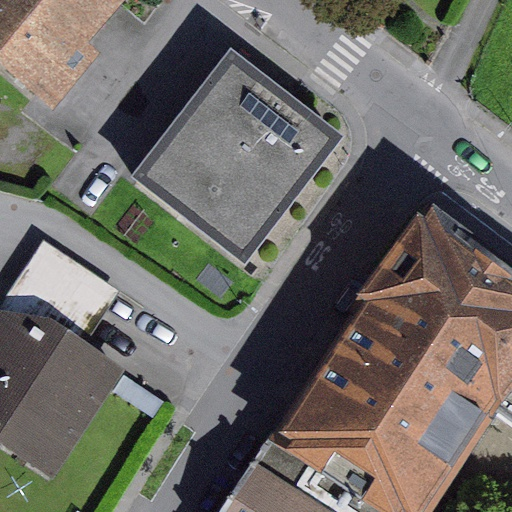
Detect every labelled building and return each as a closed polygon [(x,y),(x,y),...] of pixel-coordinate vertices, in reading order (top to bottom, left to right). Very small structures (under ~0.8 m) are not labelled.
[(120,0),(0,0),(0,58),(54,104),(92,60),(78,48),(120,0)] [(238,59),(139,187),(248,271),(348,144),(238,59)] [(0,132),(9,100),(0,97),(0,132)] [(440,511),(505,417),(511,407),(511,272),(431,218),(229,511),(440,511)] [(128,287),(55,239),(3,317),(12,323),(51,323),(89,346),(128,287)] [(0,438),(58,477),(127,372),(89,346),(51,323),(12,323),(0,341),(0,438)]
